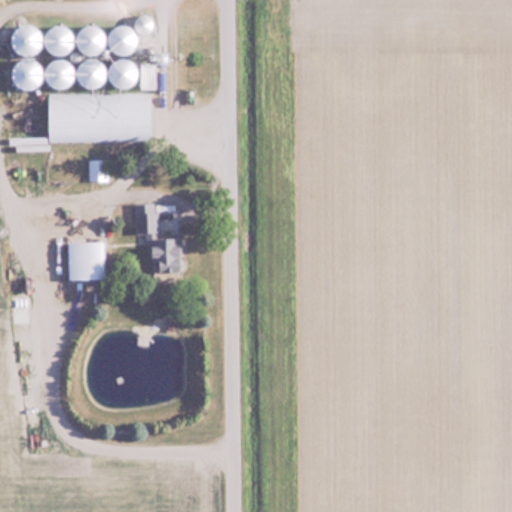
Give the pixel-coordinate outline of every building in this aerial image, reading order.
[(156,89),(156,62),(141,61),(142,32),(152,32),(152,16),(135,15),(135,25),(113,25),(113,27),(21,25),(20,87),(156,89)] [(49,140),(153,140),(153,91),(49,92),(49,140)] [(88,159),(88,180),(107,180),(107,159),(88,159)] [(182,238),(159,238),(158,203),(135,203),(135,234),(149,233),(149,273),(182,273),(182,238)] [(105,241),(68,242),(68,280),(105,279),(105,241)]
